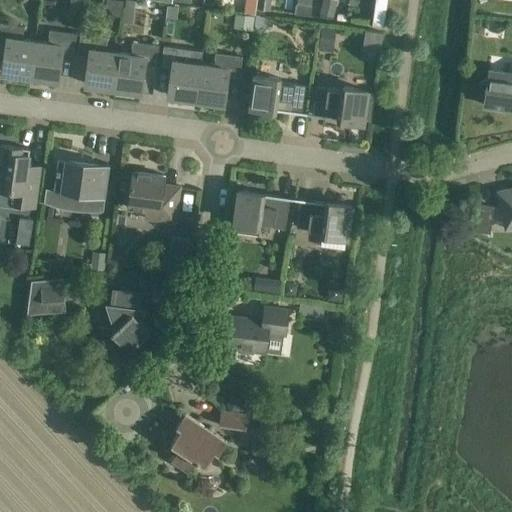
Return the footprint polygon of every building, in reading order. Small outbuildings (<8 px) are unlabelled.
[(258,0),(257,8),(269,10),(270,0),(258,0)] [(375,0),(375,4),(372,24),(384,26),(387,0),(375,0)] [(167,5),(166,16),(177,18),(178,7),(167,5)] [(3,72),(30,76),(35,41),(23,39),(25,26),(0,22),(0,43),(6,45),(3,72)] [(48,42),(35,41),(30,76),(58,80),(62,52),(74,54),(77,33),(50,29),(48,42)] [(86,84),(113,87),(118,52),(106,50),(107,37),(81,34),(78,54),(89,56),(86,84)] [(118,52),(113,87),(141,91),(145,64),(156,65),(159,45),(132,41),(131,54),(118,52)] [(196,99),(201,64),(203,51),(163,45),(160,66),(172,68),(168,95),(196,99)] [(213,65),(201,64),(196,99),(224,103),(227,75),(239,77),(242,56),(215,52),(213,65)] [(511,72),(489,69),(487,79),(482,81),(480,85),(480,89),(481,93),(485,96),(484,104),(511,108),(511,72)] [(255,74),(253,87),(250,106),(276,110),(276,109),(301,113),(305,85),(280,81),(280,78),(255,74)] [(367,90),(348,87),(342,86),(341,90),(316,86),(312,114),(337,118),(337,119),(363,122),(363,119),(370,120),(374,94),(367,93),(367,90)] [(30,149),(0,144),(0,205),(22,209),(22,205),(34,207),(40,166),(28,164),(30,149)] [(58,156),(58,159),(54,189),(46,187),(44,202),(53,205),(65,208),(77,210),(93,211),(98,211),(103,210),(110,164),(58,156)] [(180,186),(164,184),(165,175),(133,171),(128,207),(146,209),(145,218),(175,222),(180,186)] [(511,188),(498,192),(506,228),(511,227),(511,188)] [(285,228),(287,217),(289,198),(264,194),(264,193),(239,190),(234,222),(236,222),(234,231),(259,234),(260,222),(274,224),(273,227),(285,228)] [(300,199),(298,219),(296,227),(322,230),(321,234),(347,237),(351,205),(326,202),(300,199)] [(480,204),(476,231),(490,233),(494,206),(480,204)] [(183,223),(183,224),(192,225),(193,215),(184,214),(183,218),(183,223)] [(30,245),(33,218),(19,216),(15,243),(30,245)] [(108,259),(106,272),(119,274),(120,266),(115,260),(108,259)] [(66,311),(63,277),(31,280),(27,314),(66,311)] [(144,293),(124,291),(112,289),(110,304),(107,304),(115,329),(111,332),(129,351),(150,331),(139,319),(145,309),(142,308),(144,293)] [(289,309),(284,309),(264,306),(262,320),(230,316),(226,346),(239,348),(240,351),(253,353),(253,351),(266,353),(269,334),(286,336),(289,309)] [(246,428),(248,414),(221,410),(219,425),(246,428)] [(226,441),(201,424),(185,413),(176,426),(180,429),(171,443),(180,449),(178,452),(176,451),(170,460),(187,471),(196,459),(204,465),(214,451),(217,454),(226,441)]
